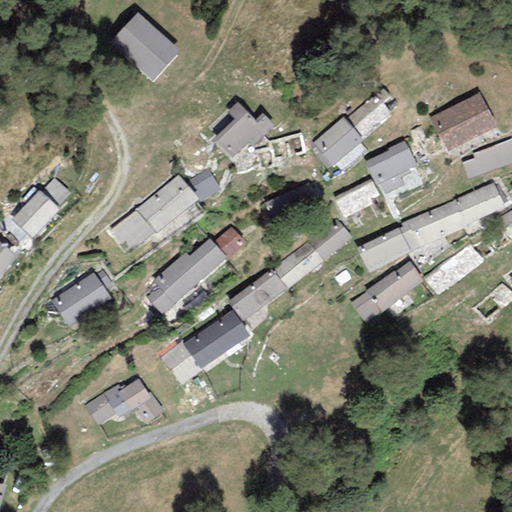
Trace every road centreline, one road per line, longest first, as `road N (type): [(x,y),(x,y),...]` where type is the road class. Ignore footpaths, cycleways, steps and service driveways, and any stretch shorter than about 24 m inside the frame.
road 1 (unclassified): [(46,511),(96,468),(224,417),(281,431),(299,462),(288,511)]
road 2 (unclassified): [(111,128),(117,166),(0,344)]
road 3 (track): [(0,5),(98,95),(111,128)]
